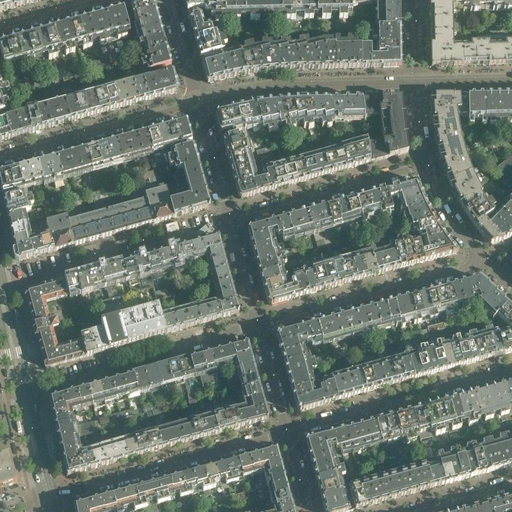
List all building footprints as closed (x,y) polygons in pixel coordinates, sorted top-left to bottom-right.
[(10,10),(7,0),(0,0),(0,11),(0,13),(10,10)] [(20,7),(18,0),(7,0),(10,10),(20,7)] [(195,9),(194,0),(184,0),(189,17),(194,15),(192,9),(195,9)] [(205,9),(204,0),(194,0),(195,9),(205,9)] [(215,17),(214,0),(204,0),(205,9),(205,10),(207,12),(211,12),(211,17),(215,17)] [(225,16),(224,0),(214,0),(215,17),(215,21),(220,21),(220,16),(225,16)] [(235,21),(234,0),(224,0),(225,16),(231,16),(231,21),(235,21)] [(245,16),(245,15),(244,0),(234,0),(235,21),(239,21),(239,16),(245,16)] [(254,21),(253,0),(244,0),(245,15),(250,15),(250,21),(254,21)] [(263,14),(262,0),(253,0),(254,21),(259,21),(259,14),(263,14)] [(272,20),(271,0),(262,0),(263,14),(268,14),(268,20),(272,20)] [(281,14),(280,0),(271,0),(272,20),(277,20),(277,14),(281,14)] [(290,20),(289,0),(280,0),(281,14),(286,14),(286,20),(290,20)] [(299,14),(298,0),(289,0),(290,20),(295,20),(295,14),(299,14)] [(308,20),(307,0),(298,0),(299,14),(303,14),(304,20),(308,20)] [(317,13),(316,0),(307,0),(308,20),(313,20),(313,14),(317,13)] [(325,19),(324,0),(316,0),(317,13),(317,19),(325,19)] [(333,13),(332,0),(324,0),(325,19),(329,19),(329,13),(333,13)] [(342,19),(341,0),(332,0),(333,13),(338,13),(338,19),(342,19)] [(350,13),(350,10),(350,0),(341,0),(342,19),(346,19),(346,13),(350,13)] [(400,29),(400,13),(399,0),(350,0),(350,10),(354,10),(361,4),(377,4),(377,29),(378,29),(400,29)] [(458,41),(458,21),(455,21),(454,12),(457,12),(457,7),(463,7),(462,0),(429,0),(431,48),(431,68),(478,67),(477,41),(458,41)] [(475,12),(474,0),(462,0),(463,7),(463,12),(467,12),(467,8),(468,8),(468,6),(471,6),(471,12),(475,12)] [(486,8),(485,0),(474,0),(475,12),(478,12),(478,6),(481,6),(481,8),(486,8)] [(497,12),(497,8),(496,0),(485,0),(486,8),(490,8),(490,6),(493,6),(493,12),(497,12)] [(508,11),(507,0),(496,0),(497,8),(500,8),(500,6),(504,6),(504,12),(508,11)] [(156,11),(153,2),(153,1),(123,9),(126,19),(134,17),(156,11)] [(129,31),(126,19),(123,9),(114,12),(122,40),(127,38),(125,33),(129,31)] [(158,19),(156,11),(134,17),(136,26),(158,19)] [(122,40),(114,12),(106,14),(112,36),(116,35),(118,41),(122,40)] [(112,36),(106,14),(97,17),(105,45),(109,43),(108,37),(112,36)] [(204,28),(201,16),(197,14),(194,15),(189,17),(193,31),(204,28)] [(105,45),(97,17),(80,21),(87,49),(92,48),(90,42),(94,41),(99,40),(100,46),(105,45)] [(161,29),(158,19),(136,26),(139,35),(161,29)] [(87,49),(80,21),(71,24),(77,46),(81,45),(83,51),(87,49)] [(77,46),(71,24),(62,26),(70,54),(74,53),(73,47),(77,46)] [(70,54),(62,26),(53,29),(60,51),(64,50),(66,56),(70,54)] [(215,36),(212,28),(209,26),(204,28),(193,31),(195,41),(215,36)] [(60,51),(53,29),(45,31),(53,59),(57,58),(56,52),(60,51)] [(163,38),(161,29),(139,35),(141,44),(163,38)] [(400,36),(400,29),(378,29),(378,33),(372,33),(372,37),(400,36)] [(53,59),(45,31),(27,36),(33,58),(47,55),(48,60),(53,59)] [(198,50),(225,42),(224,38),(219,40),(217,35),(215,36),(195,41),(198,50)] [(33,58),(27,36),(8,42),(14,64),(33,58)] [(401,44),(400,36),(372,37),(372,41),(378,41),(378,45),(401,44)] [(166,48),(165,44),(163,38),(141,44),(139,44),(140,48),(146,47),(147,50),(145,50),(144,52),(145,54),(166,48)] [(511,66),(511,39),(477,41),(478,67),(511,66)] [(311,71),(303,41),(303,40),(298,42),(300,48),(296,50),(302,71),(311,71)] [(320,71),(314,46),(309,47),(307,40),(303,41),(311,71),(320,71)] [(336,70),(335,40),(312,41),(314,46),(320,71),(336,70)] [(344,70),(344,46),(340,46),(340,40),(335,40),(336,70),(344,70)] [(353,70),(352,40),(348,40),(348,46),(344,46),(344,70),(353,70)] [(361,70),(361,49),(361,46),(357,46),(357,40),(352,40),(353,70),(361,70)] [(14,64),(8,42),(0,43),(0,50),(1,54),(4,67),(14,64)] [(222,52),(221,47),(226,46),(225,42),(198,50),(200,58),(207,56),(222,52)] [(292,71),(285,44),(284,42),(276,44),(277,49),(283,72),(292,71)] [(274,73),(267,45),(266,43),(262,44),(264,50),(259,51),(265,73),(274,73)] [(302,71),(296,50),(296,49),(291,50),(289,43),(285,44),(292,71),(302,71)] [(283,72),(277,49),(272,50),(271,44),(267,45),(274,73),(283,72)] [(401,54),(401,44),(378,45),(379,55),(386,55),(401,54)] [(265,73),(259,51),(254,52),(253,45),(248,46),(256,74),(265,73)] [(256,74),(248,46),(244,47),(246,54),(242,55),(247,76),(256,74)] [(169,57),(166,48),(145,54),(146,59),(140,60),(142,65),(169,57)] [(371,69),(371,58),(371,48),(361,49),(361,70),(371,69)] [(247,76),(242,55),(241,54),(231,57),(237,78),(247,76)] [(401,69),(401,54),(386,55),(387,58),(387,69),(401,69)] [(218,82),(212,62),(209,63),(207,56),(200,58),(207,85),(218,82)] [(237,78),(231,57),(231,56),(222,59),(228,80),(237,78)] [(178,90),(169,57),(142,65),(143,69),(149,68),(150,72),(164,69),(165,75),(152,78),(158,99),(176,94),(178,90)] [(387,69),(387,58),(371,58),(371,69),(387,69)] [(228,80),(222,59),(212,62),(218,82),(228,80)] [(82,87),(78,75),(77,71),(68,74),(69,79),(73,94),(78,92),(77,89),(79,88),(82,87)] [(158,99),(152,78),(143,81),(148,101),(158,99)] [(0,94),(1,94),(20,90),(17,81),(0,84),(0,94)] [(148,101),(143,81),(133,84),(139,104),(148,101)] [(139,104),(133,84),(123,86),(129,107),(139,104)] [(129,107),(123,86),(113,89),(119,109),(129,107)] [(119,109),(113,89),(104,91),(110,112),(119,109)] [(100,115),(94,94),(89,96),(88,91),(83,92),(84,97),(90,117),(100,115)] [(110,112),(104,91),(94,94),(100,115),(110,112)] [(0,103),(9,101),(8,97),(2,99),(1,94),(0,94),(0,103)] [(494,126),(493,96),(485,97),(485,121),(486,121),(489,121),(490,127),(494,126)] [(502,120),(502,96),(493,96),(494,126),(498,126),(498,120),(502,120)] [(511,126),(510,96),(502,96),(502,120),(506,120),(507,126),(511,126)] [(90,117),(84,97),(75,100),(81,120),(90,117)] [(468,117),(468,97),(431,98),(431,108),(432,113),(433,113),(434,118),(432,118),(434,133),(459,129),(458,124),(457,117),(468,117)] [(485,121),(485,97),(468,97),(468,117),(469,117),(469,127),(472,127),(472,129),(483,129),(483,127),(486,127),(486,121),(485,121)] [(71,123),(65,102),(64,98),(59,99),(60,104),(55,105),(61,125),(71,123)] [(403,118),(402,98),(392,99),(391,98),(389,98),(387,99),(362,99),(364,118),(377,116),(377,115),(380,115),(381,123),(383,123),(384,129),(404,126),(403,118)] [(364,120),(364,118),(362,99),(341,100),(344,120),(364,120)] [(81,120),(75,100),(65,102),(71,123),(81,120)] [(327,127),(320,100),(311,101),(316,121),(317,123),(321,121),(323,128),(327,127)] [(334,121),(329,100),(320,100),(327,127),(328,129),(332,128),(331,121),(334,121)] [(344,120),(341,100),(329,100),(334,121),(344,120)] [(0,113),(5,112),(4,108),(10,106),(9,101),(0,103),(0,113)] [(316,121),(311,101),(302,101),(283,102),(291,132),(292,133),(296,132),(295,125),(299,124),(299,125),(303,124),(305,129),(309,128),(310,130),(314,129),(312,122),(316,121)] [(291,132),(283,102),(274,103),(280,127),(281,128),(285,126),(287,133),(291,132)] [(280,127),(274,103),(265,104),(256,105),(262,127),(263,129),(267,128),(269,134),(273,133),(273,134),(278,133),(276,128),(280,127)] [(61,125),(55,105),(46,108),(51,128),(61,125)] [(262,127),(256,105),(246,107),(252,128),(252,129),(262,127)] [(252,128),(246,107),(236,108),(242,128),(245,130),(252,128)] [(51,128),(46,108),(36,110),(42,131),(51,128)] [(242,128),(236,108),(227,111),(232,130),(242,128)] [(42,131),(36,110),(26,113),(27,114),(32,134),(42,131)] [(232,130),(227,111),(218,113),(216,116),(223,140),(231,138),(229,131),(232,130)] [(32,134),(27,114),(16,117),(22,136),(32,134)] [(22,136),(16,117),(6,120),(11,139),(22,136)] [(11,139),(6,120),(0,121),(0,139),(1,142),(11,139)] [(196,156),(187,124),(184,122),(147,133),(152,153),(156,167),(169,164),(196,156)] [(408,153),(406,139),(405,134),(404,126),(384,129),(385,134),(382,134),(383,143),(380,143),(380,142),(368,143),(370,164),(394,157),(396,157),(398,157),(399,155),(408,153)] [(503,136),(503,128),(494,128),(494,136),(503,136)] [(463,149),(461,139),(460,134),(459,129),(434,133),(435,136),(436,142),(438,142),(439,146),(437,147),(440,155),(463,149)] [(152,153),(147,133),(137,135),(142,156),(152,153)] [(244,134),(231,138),(223,140),(225,150),(247,144),(244,134)] [(142,156),(137,135),(127,138),(132,159),(142,156)] [(132,159),(127,138),(116,141),(122,161),(132,159)] [(122,161),(116,141),(106,144),(112,164),(122,161)] [(370,164),(368,143),(353,147),(358,167),(370,164)] [(112,164),(106,144),(96,147),(102,167),(112,164)] [(249,154),(247,144),(225,150),(228,160),(248,154),(249,154)] [(102,167),(96,147),(86,149),(92,170),(102,167)] [(358,167),(353,147),(342,150),(342,151),(347,170),(358,167)] [(92,170),(86,149),(76,152),(82,173),(92,170)] [(470,171),(467,162),(465,155),(463,149),(440,155),(442,164),(444,170),(445,169),(447,174),(445,174),(449,183),(472,174),(470,171)] [(347,170),(342,151),(322,156),(327,176),(347,170)] [(82,173),(76,152),(67,155),(73,175),(82,173)] [(253,174),(250,164),(248,154),(228,160),(233,179),(253,174)] [(73,175),(67,155),(57,158),(63,178),(73,175)] [(198,165),(198,163),(196,156),(169,164),(170,168),(176,166),(177,171),(183,169),(198,165)] [(327,176),(322,156),(302,162),(307,181),(327,176)] [(510,182),(511,179),(511,157),(499,167),(510,182)] [(63,178),(57,158),(47,160),(53,181),(63,178)] [(53,181),(47,160),(38,163),(43,182),(43,183),(53,181)] [(307,181),(302,162),(292,165),(297,184),(307,181)] [(43,182),(38,163),(28,166),(33,185),(43,182)] [(201,175),(198,165),(183,169),(184,174),(175,177),(176,182),(201,175)] [(297,184),(292,165),(282,168),(287,187),(297,184)] [(33,185),(28,166),(18,168),(24,188),(33,185)] [(24,188),(18,168),(9,171),(14,190),(24,188)] [(287,187),(282,168),(272,170),(277,190),(287,187)] [(159,176),(157,170),(147,173),(149,179),(157,176),(159,176)] [(277,190),(272,170),(262,173),(264,178),(268,192),(277,190)] [(14,190),(9,171),(0,173),(0,187),(3,200),(10,198),(8,192),(14,190)] [(149,179),(147,173),(137,176),(139,182),(149,179)] [(255,182),(253,174),(233,179),(236,189),(253,184),(253,183),(255,182)] [(485,198),(474,179),(472,174),(449,183),(452,191),(456,197),(457,196),(459,200),(458,201),(465,212),(482,200),(485,198)] [(204,186),(201,175),(176,182),(178,188),(187,185),(189,191),(204,186)] [(139,182),(137,176),(127,179),(129,184),(139,182)] [(108,190),(107,184),(105,177),(95,180),(98,193),(108,190)] [(268,192),(264,178),(261,179),(260,181),(255,182),(253,183),(253,184),(256,196),(268,192)] [(129,184),(127,179),(117,181),(119,187),(129,184)] [(119,187),(117,181),(107,184),(108,190),(119,187)] [(417,182),(386,190),(389,200),(396,197),(397,201),(401,200),(402,205),(423,199),(420,191),(417,182)] [(256,196),(253,184),(236,189),(238,198),(242,200),(256,196)] [(174,219),(169,203),(164,185),(147,190),(149,194),(145,195),(146,200),(68,222),(67,217),(46,223),(47,224),(50,237),(54,252),(174,219)] [(210,206),(207,195),(204,186),(189,191),(191,199),(189,198),(181,200),(185,216),(208,209),(210,206)] [(392,212),(389,200),(386,190),(378,192),(385,217),(386,220),(390,219),(389,213),(392,212)] [(502,199),(508,193),(505,190),(499,195),(502,199)] [(385,217),(378,192),(367,196),(372,214),(380,212),(380,214),(381,218),(385,217)] [(5,209),(32,202),(31,197),(25,199),(24,194),(10,198),(3,200),(5,209)] [(185,216),(181,200),(180,196),(174,197),(175,202),(169,203),(174,219),(185,216)] [(372,214),(367,196),(356,199),(362,220),(363,223),(367,222),(366,217),(365,216),(372,214)] [(362,220),(356,199),(336,204),(342,225),(362,220)] [(427,207),(427,206),(423,199),(402,205),(404,209),(400,210),(401,214),(405,213),(427,207)] [(492,214),(489,210),(494,207),(489,200),(485,204),(482,200),(465,212),(469,220),(474,226),(481,221),(492,214)] [(29,212),(27,208),(33,206),(32,202),(5,209),(7,218),(23,214),(29,212)] [(342,225),(336,204),(327,207),(333,228),(342,225)] [(511,208),(511,207),(510,206),(502,213),(511,222),(511,208)] [(333,228),(327,207),(307,212),(313,234),(333,228)] [(431,215),(427,207),(405,213),(407,217),(403,218),(404,222),(431,215)] [(313,234),(307,212),(297,215),(303,236),(313,234)] [(511,222),(502,213),(495,220),(511,236),(511,222)] [(26,225),(23,214),(7,218),(10,230),(25,225),(26,225)] [(303,236),(297,215),(288,218),(294,238),(294,239),(303,236)] [(435,222),(431,215),(404,222),(405,226),(410,225),(411,229),(435,222)] [(294,238),(288,218),(277,221),(282,238),(283,241),(294,238)] [(511,236),(495,220),(488,228),(502,242),(511,236)] [(282,238),(277,221),(250,229),(250,228),(248,232),(250,240),(270,234),(271,236),(277,234),(278,239),(282,238)] [(502,242),(488,228),(481,221),(474,226),(475,227),(480,234),(484,239),(489,244),(490,245),(502,242)] [(440,230),(436,224),(435,222),(411,229),(412,233),(417,231),(418,236),(420,235),(440,230)] [(28,236),(25,225),(10,230),(12,240),(28,236)] [(445,237),(440,230),(420,235),(421,239),(424,238),(426,242),(445,237)] [(388,240),(386,232),(378,234),(380,242),(388,240)] [(273,244),(271,236),(270,234),(250,240),(253,250),(273,244)] [(30,245),(28,236),(12,240),(15,251),(30,247),(30,245)] [(54,252),(50,237),(39,239),(43,255),(54,252)] [(451,245),(445,237),(426,242),(428,252),(451,245)] [(206,252),(221,248),(219,240),(216,238),(191,245),(195,260),(203,258),(204,258),(205,256),(205,255),(207,255),(206,252)] [(43,255),(39,239),(33,241),(30,245),(30,247),(33,258),(43,255)] [(416,265),(410,244),(406,245),(404,240),(400,241),(408,268),(416,265)] [(408,268),(400,241),(396,242),(398,247),(393,249),(399,270),(408,268)] [(424,263),(421,254),(419,245),(414,246),(413,243),(410,244),(416,265),(424,263)] [(276,254),(273,244),(253,250),(255,259),(276,254)] [(195,260),(191,245),(180,248),(184,263),(195,260)] [(458,254),(456,252),(451,245),(428,252),(431,261),(458,254)] [(339,253),(337,246),(327,248),(329,256),(339,253)] [(399,270),(393,249),(393,246),(389,247),(390,253),(383,255),(388,273),(399,270)] [(33,258),(30,247),(15,251),(17,260),(20,262),(33,258)] [(184,264),(184,263),(180,248),(169,251),(173,268),(184,264)] [(224,259),(221,248),(206,252),(207,255),(205,255),(205,256),(204,258),(203,258),(205,263),(209,262),(209,264),(224,259)] [(173,268),(169,251),(157,254),(162,271),(173,268)] [(388,273),(383,255),(375,257),(374,251),(370,252),(371,255),(377,276),(388,273)] [(431,261),(428,252),(421,254),(424,263),(431,261)] [(162,271),(157,254),(145,258),(150,274),(162,271)] [(258,268),(285,261),(284,257),(278,258),(276,254),(255,259),(258,268)] [(377,276),(371,255),(361,258),(367,279),(377,276)] [(150,274),(145,258),(134,261),(139,277),(150,274)] [(367,279),(361,258),(351,260),(357,282),(367,279)] [(227,270),(224,259),(209,264),(212,275),(227,270)] [(357,282),(351,260),(342,263),(348,284),(357,282)] [(139,277),(134,261),(122,264),(127,280),(139,277)] [(281,271),(280,266),(286,264),(285,261),(258,268),(260,277),(280,271),(281,271)] [(348,284),(342,263),(332,266),(338,287),(348,284)] [(127,280),(122,264),(111,267),(115,284),(127,280)] [(338,287),(332,266),(322,269),(328,290),(338,287)] [(115,284),(111,267),(99,270),(104,287),(115,284)] [(328,290),(322,269),(312,271),(318,293),(328,290)] [(104,287),(99,270),(88,274),(92,290),(104,287)] [(230,281),(227,270),(212,275),(215,286),(230,281)] [(283,281),(280,271),(260,277),(263,286),(283,281)] [(318,293),(312,271),(303,274),(303,275),(309,295),(318,293)] [(92,290),(88,274),(76,277),(81,293),(92,290)] [(309,295),(303,275),(293,278),(294,281),(299,298),(309,295)] [(81,293),(76,277),(65,280),(69,296),(81,293)] [(480,301),(491,289),(481,278),(467,282),(472,298),(478,297),(477,299),(480,301)] [(59,327),(57,320),(50,322),(44,303),(69,296),(65,280),(24,291),(27,300),(33,323),(32,324),(36,337),(37,336),(43,360),(46,369),(86,357),(82,341),(57,348),(52,329),(59,327)] [(233,292),(230,281),(215,286),(218,297),(233,292)] [(285,289),(283,281),(263,286),(265,296),(286,290),(285,289)] [(299,298),(294,281),(290,282),(292,287),(285,289),(286,290),(265,296),(267,304),(271,306),(299,298)] [(473,304),(472,298),(467,282),(451,287),(457,308),(461,307),(463,312),(466,311),(470,310),(468,305),(473,304)] [(457,308),(451,287),(442,289),(450,315),(453,314),(452,310),(457,308)] [(450,315),(442,289),(435,291),(441,313),(445,311),(446,316),(450,315)] [(485,311),(499,297),(491,289),(480,301),(477,303),(485,311)] [(441,313),(435,291),(426,293),(434,320),(437,319),(436,314),(441,313)] [(237,304),(233,292),(218,297),(221,306),(221,308),(237,304)] [(434,320),(426,293),(418,296),(424,317),(429,316),(430,321),(434,320)] [(424,317),(418,296),(410,298),(417,324),(421,323),(420,319),(424,317)] [(497,315),(507,304),(499,297),(485,311),(493,319),(497,315)] [(417,324),(410,298),(402,300),(408,322),(413,320),(414,325),(417,324)] [(408,322),(402,300),(394,302),(400,326),(401,329),(405,328),(403,323),(408,322)] [(400,326),(394,302),(385,305),(391,326),(395,325),(396,328),(400,326)] [(237,315),(239,312),(237,304),(221,308),(221,306),(219,306),(217,304),(208,307),(212,322),(237,315)] [(505,323),(511,315),(511,309),(507,304),(497,315),(505,323)] [(391,326),(385,305),(375,308),(381,329),(391,326)] [(166,335),(162,319),(158,306),(100,322),(103,332),(108,351),(166,335)] [(212,322),(208,307),(197,310),(201,325),(212,322)] [(381,329),(375,308),(366,310),(371,332),(381,329)] [(201,325),(197,310),(196,309),(185,312),(190,328),(201,325)] [(371,332),(366,310),(356,313),(361,334),(371,332)] [(190,328),(185,312),(174,315),(178,332),(190,328)] [(361,334),(356,313),(346,316),(352,337),(361,334)] [(477,321),(476,314),(468,316),(469,323),(477,321)] [(178,332),(174,315),(162,319),(166,335),(178,332)] [(352,337),(346,316),(336,318),(342,340),(352,337)] [(342,340),(336,318),(327,321),(332,342),(342,340)] [(332,342),(327,321),(317,324),(322,344),(322,345),(332,342)] [(322,344),(317,324),(307,327),(312,343),(311,343),(312,347),(322,344)] [(312,343),(307,327),(296,330),(298,340),(300,341),(306,340),(307,344),(311,343),(312,343)] [(298,340),(296,330),(279,334),(277,338),(279,346),(298,340)] [(503,355),(498,336),(497,333),(493,335),(491,330),(488,331),(495,357),(503,355)] [(495,357),(488,331),(484,332),(486,337),(481,338),(487,360),(495,357)] [(108,351),(103,332),(92,335),(97,354),(108,351)] [(511,352),(511,345),(510,338),(508,333),(498,336),(503,355),(511,352)] [(487,360),(481,338),(476,339),(475,334),(472,335),(479,362),(487,360)] [(97,354),(92,335),(81,338),(82,341),(86,357),(97,354)] [(479,362),(472,335),(468,336),(470,341),(465,342),(471,364),(479,362)] [(471,364),(465,342),(460,344),(459,339),(456,340),(463,366),(471,364)] [(302,350),(300,341),(298,340),(279,346),(282,355),(302,350)] [(463,366),(456,340),(452,341),(453,346),(449,347),(455,369),(463,366)] [(455,369),(449,347),(444,348),(443,343),(439,344),(447,371),(455,369)] [(235,359),(250,354),(248,346),(245,344),(222,351),(226,367),(234,364),(235,361),(235,359)] [(447,371),(439,344),(436,345),(437,350),(432,351),(438,373),(447,371)] [(438,373),(432,351),(428,353),(426,348),(423,349),(431,375),(438,373)] [(431,375),(423,349),(420,350),(421,355),(416,356),(422,378),(431,375)] [(305,359),(302,350),(282,355),(285,365),(305,360),(305,359)] [(226,367),(222,351),(211,354),(215,370),(226,367)] [(422,378),(416,356),(412,357),(410,352),(407,353),(407,356),(414,380),(422,378)] [(214,384),(211,371),(215,370),(211,354),(200,357),(211,395),(215,394),(212,385),(214,384)] [(253,365),(250,354),(235,359),(235,361),(238,370),(253,365)] [(287,374),(327,363),(326,358),(325,354),(305,359),(305,360),(285,365),(287,374)] [(414,380),(407,356),(403,357),(403,360),(400,361),(405,382),(414,380)] [(211,395),(200,357),(190,359),(194,375),(199,374),(203,387),(205,387),(208,396),(211,395)] [(194,375),(190,359),(178,363),(183,379),(194,375)] [(405,382),(400,361),(390,364),(395,385),(405,382)] [(183,379),(178,363),(156,369),(162,391),(173,388),(172,382),(183,379)] [(328,404),(322,384),(320,374),(330,372),(328,367),(327,363),(287,374),(297,410),(300,412),(317,407),(328,404)] [(395,385),(390,364),(380,366),(386,388),(395,385)] [(256,376),(253,365),(238,370),(239,374),(226,378),(226,380),(219,382),(220,386),(256,376)] [(386,388),(380,366),(371,369),(376,390),(386,388)] [(162,391),(156,369),(144,372),(149,388),(150,394),(162,391)] [(376,390),(371,369),(361,372),(367,393),(376,390)] [(149,388),(144,372),(133,375),(138,391),(149,388)] [(367,393),(361,372),(351,375),(357,396),(367,393)] [(138,391),(133,375),(122,378),(126,394),(138,391)] [(357,396),(351,375),(342,377),(347,398),(357,396)] [(259,386),(258,381),(256,376),(220,386),(221,390),(228,388),(229,390),(242,386),(243,391),(259,386)] [(347,398),(342,377),(332,380),(332,381),(338,401),(347,398)] [(126,394),(122,378),(111,382),(115,397),(126,394)] [(338,401),(332,381),(322,384),(328,404),(338,401)] [(115,397),(111,382),(100,385),(104,401),(115,397)] [(106,407),(104,401),(100,385),(88,388),(93,404),(94,410),(106,407)] [(263,398),(259,386),(243,391),(233,394),(235,400),(245,397),(246,403),(263,398)] [(510,409),(504,386),(497,388),(504,416),(508,415),(507,410),(510,409)] [(93,404),(88,388),(77,391),(82,407),(93,404)] [(504,416),(497,388),(489,390),(495,413),(499,412),(501,417),(504,416)] [(495,413),(489,390),(481,392),(489,420),(493,419),(492,414),(495,413)] [(82,407),(77,391),(52,398),(51,398),(49,399),(49,401),(50,401),(51,409),(67,405),(68,407),(69,406),(69,407),(72,409),(77,408),(82,407)] [(489,420),(481,392),(474,394),(480,418),(484,416),(485,421),(489,420)] [(480,418),(474,394),(465,397),(473,426),(477,424),(476,419),(480,418)] [(473,426),(465,397),(457,399),(463,422),(467,421),(469,427),(473,426)] [(266,410),(263,398),(246,403),(247,407),(248,407),(250,412),(251,414),(266,410)] [(463,422),(457,399),(449,401),(457,430),(461,429),(459,423),(463,422)] [(457,430),(449,401),(440,404),(447,427),(451,426),(452,431),(457,430)] [(241,428),(236,412),(234,404),(232,403),(211,408),(214,418),(218,435),(241,428)] [(447,427),(440,404),(432,406),(440,435),(445,434),(443,428),(447,427)] [(70,417),(68,407),(67,405),(51,409),(54,421),(70,417)] [(440,435),(432,406),(424,408),(430,431),(434,430),(436,436),(440,435)] [(430,431),(424,408),(412,412),(419,435),(423,434),(422,429),(425,428),(427,432),(430,431)] [(266,421),(268,418),(266,410),(251,414),(250,412),(249,413),(248,412),(245,410),(241,411),(236,412),(241,428),(266,421)] [(419,435),(412,412),(403,414),(411,443),(416,441),(415,436),(419,435)] [(411,443),(403,414),(395,416),(401,438),(401,440),(405,439),(407,444),(411,443)] [(401,438),(395,416),(385,419),(392,444),(396,443),(395,440),(401,438)] [(73,428),(71,419),(70,417),(54,421),(57,432),(73,428)] [(218,435),(214,418),(203,421),(207,438),(218,435)] [(392,444),(385,419),(375,422),(381,443),(381,444),(387,442),(388,445),(392,444)] [(96,434),(95,427),(99,426),(98,421),(88,424),(90,435),(96,434)] [(116,422),(110,423),(106,424),(108,430),(119,426),(118,421),(116,422)] [(207,438),(203,421),(191,424),(196,441),(207,438)] [(381,443),(375,422),(365,425),(371,446),(381,443)] [(196,441),(191,424),(180,428),(185,444),(196,441)] [(371,446),(365,425),(356,427),(362,449),(371,446)] [(82,438),(79,426),(73,428),(57,432),(59,443),(75,439),(82,438)] [(362,449),(356,427),(346,430),(351,451),(352,451),(362,449)] [(185,444),(180,428),(169,431),(173,447),(185,444)] [(351,451),(346,430),(336,433),(341,450),(342,453),(351,451)] [(173,447),(169,431),(157,434),(162,450),(173,447)] [(341,450),(336,433),(325,436),(328,446),(329,447),(335,446),(337,451),(341,450)] [(162,450),(157,434),(146,437),(151,453),(162,450)] [(328,446),(325,436),(308,440),(306,444),(308,452),(328,446)] [(151,453),(146,437),(135,440),(140,457),(151,453)] [(511,466),(511,442),(509,443),(507,437),(503,438),(511,467),(511,466)] [(511,467),(503,438),(499,439),(500,445),(496,446),(503,469),(511,467)] [(78,450),(75,439),(59,443),(62,454),(78,450)] [(140,457),(135,440),(124,443),(128,460),(140,457)] [(503,469),(496,446),(493,447),(491,441),(487,443),(495,472),(503,469)] [(128,460),(124,443),(112,446),(117,463),(128,460)] [(495,472),(487,443),(482,444),(484,450),(481,450),(487,474),(495,472)] [(117,463),(112,446),(101,450),(106,466),(117,463)] [(331,456),(329,447),(328,446),(308,452),(311,461),(331,456)] [(487,474),(481,450),(476,452),(475,446),(470,447),(478,476),(487,474)] [(478,476),(470,447),(466,448),(467,454),(464,455),(470,478),(478,476)] [(264,464),(280,460),(278,452),(277,449),(274,450),(249,457),(253,473),(258,472),(258,471),(262,470),(264,467),(264,466),(265,466),(264,464)] [(79,459),(78,454),(79,454),(78,450),(62,454),(65,466),(80,462),(79,459)] [(106,466),(101,450),(91,453),(95,469),(106,466)] [(470,478),(464,455),(460,456),(458,451),(454,452),(462,481),(470,478)] [(462,481),(454,452),(449,453),(451,459),(447,460),(454,483),(462,481)] [(95,469),(91,453),(86,454),(86,455),(82,456),(80,459),(79,459),(80,462),(65,466),(67,474),(66,474),(67,477),(70,476),(95,469)] [(16,481),(11,465),(9,458),(10,458),(9,455),(0,457),(0,488),(17,484),(16,481)] [(454,483),(447,460),(443,461),(442,455),(437,456),(439,461),(445,485),(454,483)] [(334,465),(331,456),(311,461),(314,471),(334,465)] [(253,473),(249,457),(238,460),(242,474),(243,476),(253,473)] [(242,474),(238,460),(227,463),(232,484),(238,482),(237,476),(242,474)] [(283,472),(280,460),(264,464),(265,466),(266,471),(266,472),(267,476),(283,472)] [(445,485),(439,461),(435,462),(436,468),(428,470),(433,489),(445,485)] [(232,484),(227,463),(215,466),(219,480),(224,479),(226,485),(232,484)] [(316,480),(343,472),(342,468),(336,470),(335,465),(334,465),(314,471),(316,480)] [(219,480),(215,466),(204,470),(209,490),(215,488),(214,482),(219,480)] [(364,466),(357,469),(355,469),(357,477),(366,474),(364,466)] [(433,489),(428,470),(427,468),(417,470),(423,492),(433,489)] [(209,490),(204,470),(192,473),(196,487),(202,485),(203,492),(209,490)] [(423,492),(417,470),(408,473),(413,494),(423,492)] [(286,482),(283,472),(267,476),(268,481),(263,483),(265,488),(286,482)] [(340,483),(338,478),(345,476),(343,472),(316,480),(319,488),(340,483)] [(196,487),(192,473),(181,476),(186,497),(192,495),(191,488),(196,487)] [(413,494),(408,473),(398,476),(404,497),(413,494)] [(186,497),(181,476),(169,479),(173,493),(178,492),(180,498),(186,497)] [(404,497),(398,476),(388,478),(394,500),(404,497)] [(394,500),(388,478),(379,481),(385,502),(394,500)] [(173,493),(169,479),(158,482),(163,503),(169,501),(168,495),(173,493)] [(385,502),(379,481),(369,484),(375,505),(385,502)] [(163,503),(158,482),(135,489),(140,509),(147,508),(145,501),(150,500),(152,506),(163,503)] [(262,501),(268,499),(289,493),(286,482),(265,488),(259,490),(255,491),(247,493),(250,504),(257,502),(262,501)] [(342,492),(340,483),(319,488),(321,498),(342,492)] [(375,505),(369,484),(359,486),(365,508),(375,505)] [(365,508),(359,486),(351,489),(350,490),(352,497),(356,510),(365,508)] [(131,511),(140,509),(135,489),(123,492),(127,506),(128,511),(131,511)] [(349,511),(356,510),(352,497),(350,490),(345,492),(347,498),(346,498),(347,502),(345,503),(342,492),(321,498),(325,511),(349,511)] [(127,506),(123,492),(112,495),(116,511),(122,511),(121,508),(127,506)] [(292,504),(289,493),(268,499),(270,508),(275,507),(276,509),(292,504)] [(113,511),(116,511),(112,495),(101,498),(104,511),(113,511)] [(510,511),(511,510),(511,497),(502,501),(504,511),(510,511)] [(104,511),(101,498),(76,505),(73,506),(74,508),(74,509),(74,511),(104,511)] [(504,511),(502,501),(489,504),(491,511),(504,511)]
